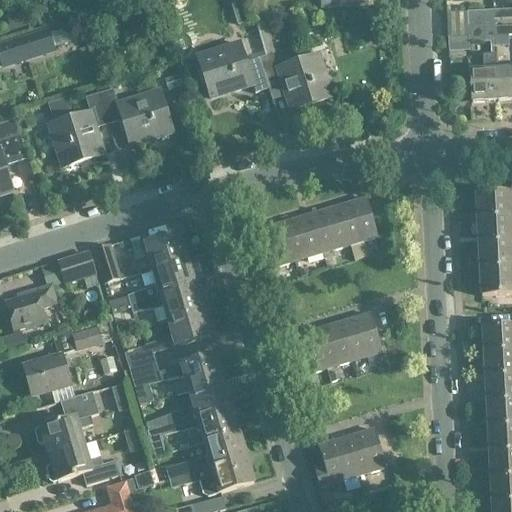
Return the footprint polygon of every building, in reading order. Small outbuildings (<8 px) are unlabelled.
[(366,8),(365,0),(321,0),(322,10),(366,8)] [(237,26),(245,24),(239,5),(231,7),(237,26)] [(511,10),(492,12),(492,21),(511,19),(511,10)] [(492,21),(492,12),(467,13),(467,26),(493,25),(492,21)] [(0,53),(5,68),(76,45),(70,25),(0,47),(0,53)] [(493,25),(467,26),(468,44),(494,43),(493,38),(493,29),(493,25)] [(493,38),(511,37),(511,27),(493,29),(493,38)] [(239,46),(197,59),(210,101),(252,88),(254,95),(268,91),(258,61),(245,65),(239,46)] [(318,58),(277,71),(272,56),(258,61),(268,91),(282,86),(290,113),(332,100),(318,58)] [(483,56),(484,72),(470,73),(472,104),(497,103),(495,71),(494,56),(483,56)] [(497,103),(511,101),(511,70),(495,71),(497,103)] [(158,94),(116,107),(112,93),(98,97),(108,127),(121,123),(129,148),(171,135),(158,94)] [(89,116),(47,129),(60,171),(102,158),(94,131),(108,127),(98,97),(85,101),(89,116)] [(0,143),(20,138),(15,122),(0,126),(0,143)] [(0,197),(11,194),(3,169),(0,160),(0,197)] [(477,224),(511,222),(511,213),(511,197),(476,199),(477,224)] [(337,210),(349,250),(377,242),(366,202),(337,210)] [(310,218),(321,258),(349,250),(337,210),(310,218)] [(321,258),(310,218),(282,226),(293,265),(321,258)] [(511,222),(477,224),(479,249),(511,247),(511,222)] [(293,265),(282,226),(253,234),(265,274),(293,265)] [(151,273),(184,263),(180,250),(182,249),(178,237),(144,247),(147,258),(151,273)] [(511,247),(479,249),(480,274),(511,272),(511,247)] [(94,253),(103,285),(119,280),(109,248),(94,253)] [(47,288),(35,291),(16,297),(18,301),(5,305),(14,334),(46,324),(42,311),(59,306),(53,287),(64,284),(65,287),(84,281),(87,291),(99,287),(89,253),(57,263),(58,267),(42,272),(47,288)] [(127,299),(129,307),(194,288),(190,277),(188,277),(184,263),(151,273),(156,288),(127,299)] [(511,272),(480,274),(482,300),(511,297),(511,272)] [(197,300),(194,288),(129,307),(132,316),(162,309),(166,324),(201,314),(197,300)] [(207,312),(201,314),(166,324),(171,339),(168,340),(171,351),(211,340),(207,327),(211,326),(207,312)] [(341,325),(352,364),(381,356),(370,317),(341,325)] [(314,333),(325,372),(352,364),(341,325),(314,333)] [(97,329),(72,336),(76,352),(77,354),(96,348),(102,346),(97,329)] [(485,357),(511,355),(511,329),(484,331),(485,357)] [(325,372),(314,333),(285,341),(296,380),(325,372)] [(124,355),(130,374),(156,366),(150,346),(124,355)] [(486,382),(511,380),(511,355),(485,357),(486,382)] [(70,387),(61,358),(23,369),(31,398),(70,387)] [(183,378),(188,395),(221,385),(216,371),(219,370),(215,359),(180,369),(180,368),(158,374),(156,366),(130,374),(135,390),(183,378)] [(487,407),(511,405),(511,380),(486,382),(487,407)] [(148,433),(148,434),(230,410),(227,399),(225,399),(221,385),(188,395),(192,409),(163,419),(146,425),(148,433)] [(44,447),(48,457),(83,447),(78,431),(93,426),(91,418),(98,416),(91,395),(60,405),(66,423),(40,431),(40,432),(36,433),(35,436),(38,446),(41,448),(44,447)] [(489,432),(511,431),(511,405),(487,407),(489,432)] [(199,431),(203,446),(236,436),(232,422),(234,421),(230,410),(148,434),(150,441),(169,437),(199,431)] [(511,456),(511,431),(489,432),(490,457),(511,456)] [(346,441),(357,480),(385,471),(374,433),(346,441)] [(183,478),(245,460),(242,450),(240,450),(236,436),(203,446),(207,461),(180,470),(183,478)] [(357,480),(346,441),(317,449),(323,470),(313,473),(318,491),(357,480)] [(88,463),(83,447),(48,457),(51,468),(48,470),(46,472),(49,483),(52,484),(56,483),(56,484),(82,476),(86,488),(119,478),(115,464),(103,467),(100,458),(88,463)] [(511,456),(490,457),(491,482),(511,481),(511,456)] [(248,471),(245,460),(183,478),(185,487),(198,483),(202,497),(207,500),(253,486),(252,485),(250,485),(246,471),(248,471)] [(142,463),(127,467),(131,479),(146,475),(142,463)] [(134,480),(138,492),(153,487),(149,474),(134,479),(135,480),(134,480)] [(125,483),(125,484),(106,490),(111,507),(96,511),(143,511),(137,492),(138,492),(134,480),(125,483)] [(492,507),(511,506),(511,481),(491,482),(492,507)] [(222,499),(191,507),(192,511),(222,511),(225,511),(222,499)]
